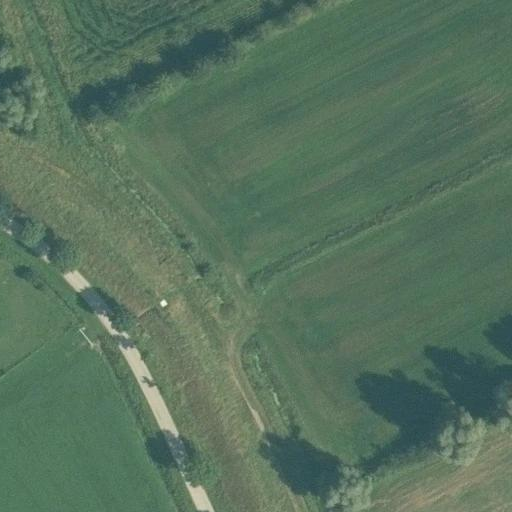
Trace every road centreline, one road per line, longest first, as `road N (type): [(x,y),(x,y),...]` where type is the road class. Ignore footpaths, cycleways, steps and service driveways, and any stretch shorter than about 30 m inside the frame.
road 1 (unclassified): [(203,511),(115,327),(80,281),(0,220)]
road 2 (track): [(229,343),(158,241),(81,178),(0,131)]
road 3 (track): [(307,511),(229,343),(245,313),(236,283)]
